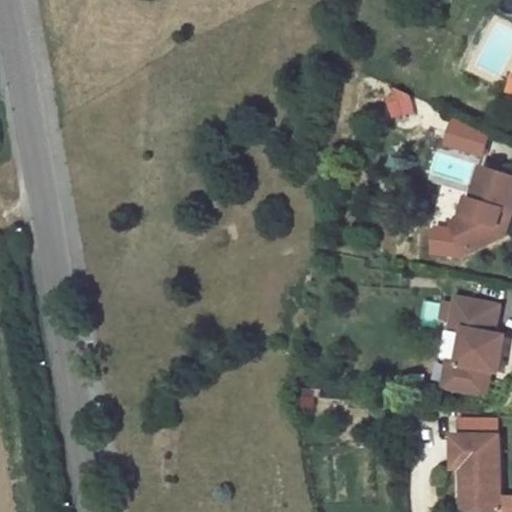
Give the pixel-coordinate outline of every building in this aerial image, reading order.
[(511,24),(511,0),(505,0),(497,17),(511,24)] [(417,115),(413,92),(393,95),(396,118),(417,115)] [(511,212),(511,176),(488,168),(477,200),(475,199),(469,217),(473,225),(460,232),(471,254),(507,235),(509,229),(500,226),(505,211),(511,212)] [(509,229),(511,220),(511,212),(505,211),(500,226),(509,229)] [(460,232),(473,225),(469,217),(456,224),(460,232)] [(502,373),(508,337),(495,335),(501,306),(460,298),(454,327),(470,330),(463,365),(452,363),(447,387),(487,395),(492,371),(502,373)] [(316,410),(317,398),(300,397),(299,408),(316,410)] [(504,511),(504,437),(458,437),(458,470),(467,470),(473,470),(473,511),(504,511)]
